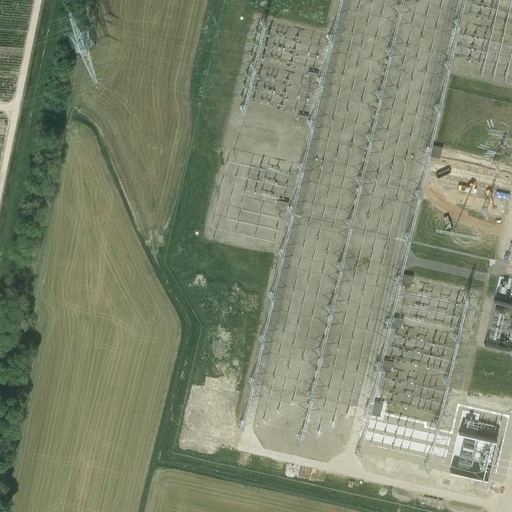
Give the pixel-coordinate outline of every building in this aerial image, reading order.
[(308,71),(306,82),(315,84),(317,73),(308,71)] [(298,114),(296,125),(305,127),(307,116),(298,114)] [(430,156),(439,158),(442,147),(432,145),(430,156)] [(279,200),(276,211),(285,213),(288,202),(279,200)] [(401,285),(410,287),(412,276),(403,274),(401,285)] [(400,329),(403,318),(393,316),(391,327),(400,329)] [(390,372),(393,362),(384,360),(381,370),(390,372)] [(383,403),(374,401),(371,414),(379,416),(383,403)]
